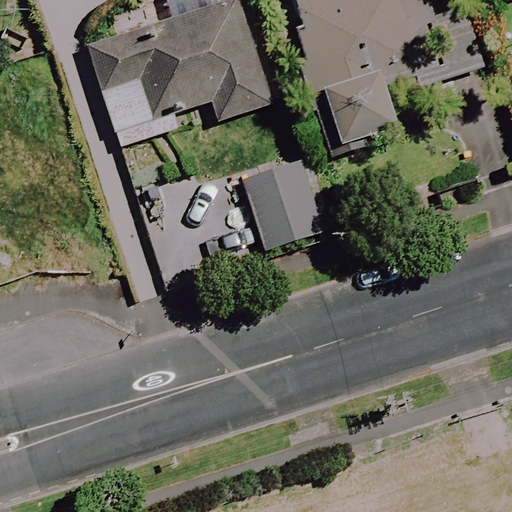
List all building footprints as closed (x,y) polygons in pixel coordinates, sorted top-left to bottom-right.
[(206,15),(201,0),(161,0),(169,26),(86,53),(119,154),(174,136),(170,122),(210,109),(216,128),(268,112),(234,6),(206,15)] [(289,0),(313,115),(326,112),(334,152),(393,140),(383,95),(417,88),(399,0),(289,0)] [(476,77),(466,28),(434,35),(444,83),(476,77)] [(322,238),(299,170),(243,189),(266,257),(322,238)] [(511,511),(511,476),(476,490),(415,511),(511,511)]
